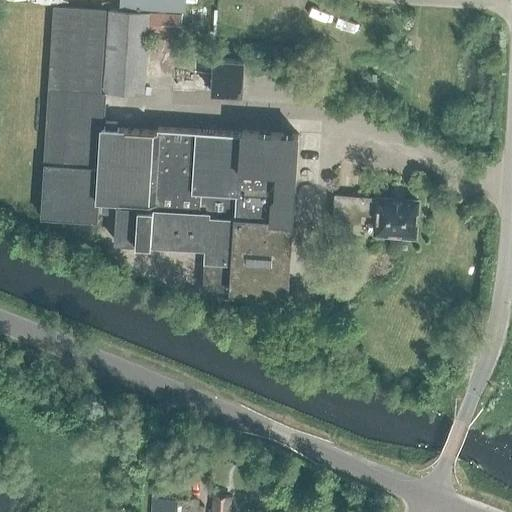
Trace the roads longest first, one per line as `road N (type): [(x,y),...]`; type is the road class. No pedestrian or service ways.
road 1 (secondary): [(428,501),(0,322)]
road 2 (tertiary): [(428,501),(484,360),(511,222)]
